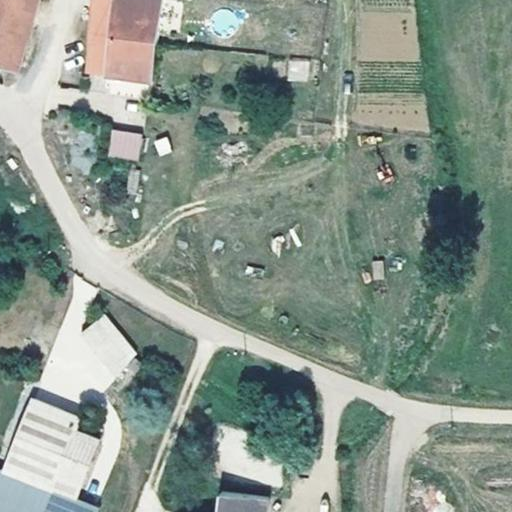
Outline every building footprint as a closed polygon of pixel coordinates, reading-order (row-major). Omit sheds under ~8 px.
[(33,26),(40,0),(0,0),(0,59),(2,60),(21,65),(33,26)] [(153,80),(162,0),(95,0),(91,71),(153,80)] [(288,81),(310,79),(309,58),(287,59),(288,81)] [(111,129),(107,155),(138,160),(142,134),(111,129)] [(139,354),(122,334),(104,314),(82,333),(117,377),(139,354)] [(82,417),(36,399),(9,468),(0,464),(0,511),(98,511),(101,506),(55,486),(82,417)] [(268,511),(270,497),(224,491),(221,511),(268,511)]
